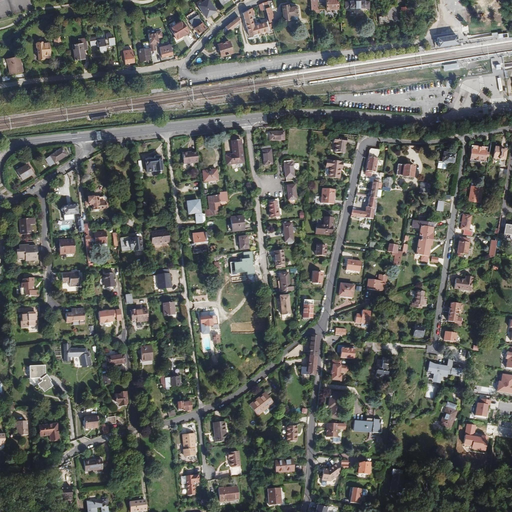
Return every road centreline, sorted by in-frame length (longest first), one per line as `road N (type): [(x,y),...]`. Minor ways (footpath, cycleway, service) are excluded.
road 1 (track): [(165,129),(199,411)]
road 2 (residential): [(0,86),(182,66),(258,0)]
road 3 (residential): [(326,320),(363,143),(463,138)]
road 4 (secondary): [(245,119),(426,122),(511,109)]
road 5 (unclassified): [(199,411),(74,449),(33,476),(0,481)]
road 6 (residential): [(432,347),(463,138)]
road 7 (residential): [(245,119),(269,322)]
road 8 (residential): [(303,511),(326,320)]
road 9 (secondary): [(84,138),(245,119)]
road 10 (unclassified): [(326,320),(229,397),(199,411)]
road 11 (unknown): [(253,266),(216,302),(221,315),(234,313),(253,272)]
road 12 (residential): [(39,187),(49,309)]
